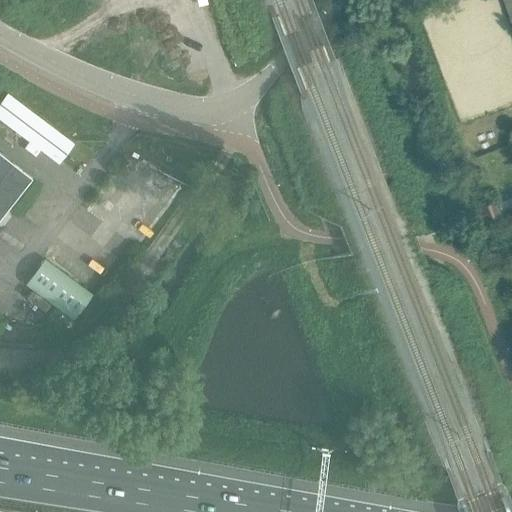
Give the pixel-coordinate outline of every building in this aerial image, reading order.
[(511,0),(503,0),(511,23),(511,0)] [(75,145),(7,93),(0,102),(0,120),(59,165),(75,145)] [(0,153),(0,218),(32,178),(0,153)] [(484,201),(482,205),(489,221),(493,223),(494,224),(500,222),(502,216),(495,200),(490,197),(484,200),(484,201)] [(44,258),(25,286),(74,321),(93,295),(44,258)]
